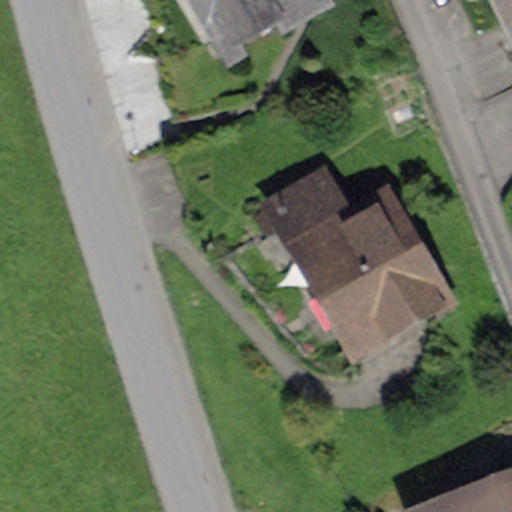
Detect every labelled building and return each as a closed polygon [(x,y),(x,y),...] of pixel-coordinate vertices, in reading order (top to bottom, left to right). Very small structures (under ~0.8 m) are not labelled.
[(215,0),(239,38),(302,0),(215,0)] [(239,38),(168,57),(185,118),(256,98),(239,38)] [(237,127),(177,147),(200,212),(260,192),(237,127)] [(299,224),(367,344),(438,304),(414,263),(429,254),(401,204),(358,228),(331,180),(264,218),(275,238),(299,224)] [(511,511),(511,489),(455,511),(511,511)]
